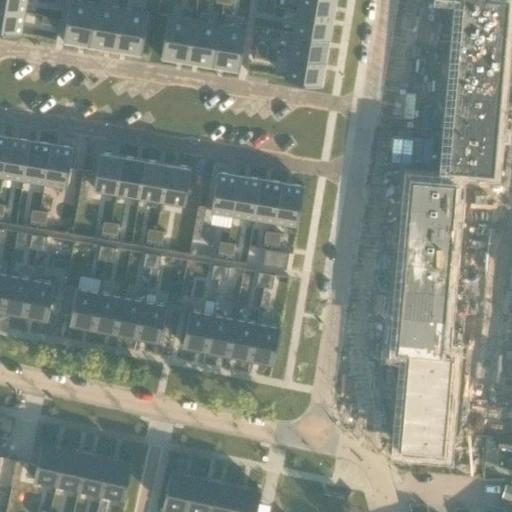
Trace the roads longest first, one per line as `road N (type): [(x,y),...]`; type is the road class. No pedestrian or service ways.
road 1 (residential): [(366,109),(0,48)]
road 2 (residential): [(0,114),(356,175)]
road 3 (residential): [(313,435),(0,374)]
road 4 (residential): [(313,435),(356,175)]
